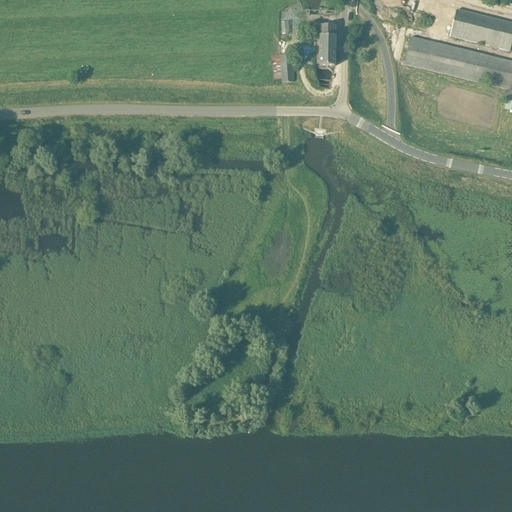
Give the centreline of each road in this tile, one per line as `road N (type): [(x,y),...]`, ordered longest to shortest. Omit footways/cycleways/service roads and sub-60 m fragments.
road 1 (tertiary): [(0,114),(337,113)]
road 2 (tertiary): [(511,176),(426,157),(337,113)]
